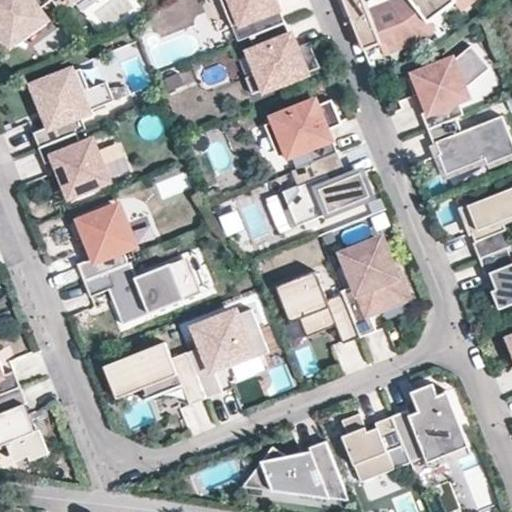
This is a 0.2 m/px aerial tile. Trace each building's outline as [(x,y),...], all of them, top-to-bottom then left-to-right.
[(52,0),(0,0),(0,25),(6,34),(52,0)] [(52,0),(61,11),(75,1),(74,0),(52,0)] [(217,0),(229,28),(239,24),(229,0),(217,0)] [(229,28),(235,43),(247,38),(283,24),(276,8),(274,9),(270,0),(229,0),(239,24),(229,28)] [(365,0),(344,0),(349,10),(366,3),(365,0)] [(394,0),(392,2),(370,12),(369,8),(366,3),(349,10),(366,49),(381,42),(382,43),(414,29),(452,0),(394,0)] [(370,12),(392,2),(390,0),(384,0),(369,8),(370,12)] [(38,10),(6,34),(13,43),(45,19),(38,10)] [(283,24),(247,38),(253,53),(249,55),(255,70),(263,91),(317,69),(307,43),(291,50),(287,40),(289,40),(283,24)] [(420,37),(414,29),(382,43),(386,53),(420,37)] [(454,112),(462,109),(455,93),(464,90),(461,84),(488,55),(467,37),(450,56),(406,73),(412,89),(422,86),(429,103),(420,107),(426,123),(454,112)] [(76,133),(86,129),(80,115),(114,101),(112,94),(107,82),(89,89),(81,69),(36,87),(52,125),(33,132),(40,148),(76,133)] [(251,95),(263,91),(255,70),(242,75),(251,95)] [(180,74),(165,80),(170,92),(184,87),(180,74)] [(118,92),(121,98),(130,95),(128,88),(118,92)] [(112,94),(114,101),(121,98),(118,92),(112,94)] [(297,167),(338,151),(331,134),(323,138),(321,131),(342,122),(332,97),(316,104),(315,101),(270,119),(284,154),(291,151),(297,167)] [(454,112),(426,123),(432,139),(434,138),(438,148),(436,148),(444,168),(483,153),(485,159),(511,147),(511,139),(500,109),(459,126),(454,112)] [(76,133),(40,148),(45,164),(57,159),(71,195),(107,180),(92,143),(82,147),(76,133)] [(338,151),(297,167),(292,169),(300,189),(288,203),(296,223),(371,193),(364,178),(357,177),(355,172),(348,175),(331,182),(328,173),(344,166),(338,151)] [(348,175),(344,166),(328,173),(331,182),(348,175)] [(506,241),(511,239),(511,233),(508,222),(505,223),(501,214),(511,209),(511,180),(467,199),(467,198),(459,202),(469,228),(478,224),(481,233),(472,236),(479,253),(506,241)] [(82,221),(86,229),(119,208),(119,206),(82,221)] [(84,279),(128,261),(123,247),(133,243),(119,208),(86,229),(96,255),(78,263),(84,279)] [(469,228),(472,236),(481,233),(478,224),(469,228)] [(342,290),(360,336),(377,329),(369,312),(407,297),(398,275),(396,275),(382,240),(346,255),(357,285),(342,290)] [(511,255),(506,241),(479,253),(486,269),(490,267),(496,282),(492,284),(499,302),(511,297),(511,255)] [(188,255),(182,258),(192,284),(181,288),(185,298),(202,291),(188,255)] [(121,303),(116,305),(123,323),(185,298),(181,288),(192,284),(182,258),(137,276),(130,261),(128,261),(84,279),(91,295),(109,288),(115,286),(121,303)] [(343,343),(360,336),(343,292),(327,298),(315,270),(276,285),(291,321),(300,317),(307,335),(336,324),(343,343)] [(121,303),(115,286),(109,288),(116,305),(121,303)] [(188,352),(207,397),(223,391),(216,372),(214,370),(223,366),(228,368),(268,352),(251,309),(236,315),(235,313),(197,329),(203,346),(188,352)] [(207,397),(188,352),(188,350),(172,357),(165,341),(105,365),(113,385),(143,373),(153,396),(183,384),(191,403),(207,397)] [(0,394),(16,389),(10,373),(1,376),(0,374),(0,394)] [(408,407),(391,414),(392,415),(403,444),(410,461),(426,455),(428,460),(469,444),(447,390),(438,394),(433,382),(412,390),(422,416),(412,419),(408,407)] [(22,405),(16,389),(0,394),(0,447),(3,447),(7,459),(21,453),(23,458),(38,453),(20,406),(22,405)] [(403,444),(392,415),(376,421),(377,426),(368,430),(361,412),(342,419),(348,433),(343,435),(362,481),(395,467),(388,449),(403,444)] [(273,495),(350,499),(326,439),(310,446),(313,453),(296,460),(271,449),(263,466),(273,495)] [(244,489),(273,495),(263,466),(244,489)]
